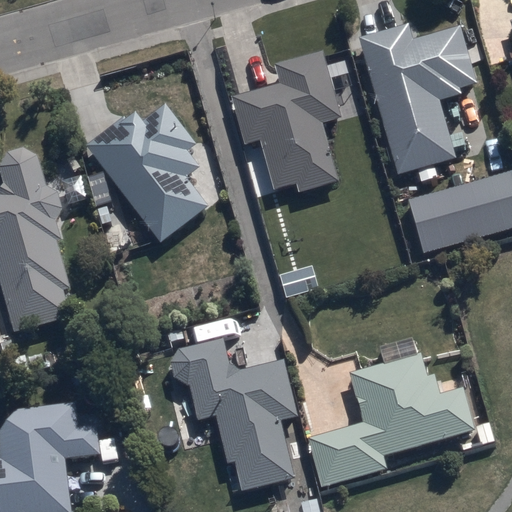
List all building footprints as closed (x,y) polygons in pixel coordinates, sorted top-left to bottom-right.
[(407,28),(360,40),(395,174),(455,159),(439,99),(457,94),(455,88),(473,83),(458,27),(410,40),(407,28)] [(272,67),(277,84),(231,98),(246,146),(244,146),(250,166),(264,162),(272,190),(296,183),(299,193),(339,181),(322,124),(343,118),(324,52),(272,67)] [(132,113),(88,147),(160,242),(207,206),(186,179),(197,170),(185,154),(196,146),(165,106),(140,125),(132,113)] [(0,287),(14,336),(70,319),(63,296),(73,293),(58,243),(66,241),(61,225),(67,223),(56,186),(46,189),(34,147),(0,157),(0,180),(4,194),(0,195),(0,287)] [(405,209),(420,258),(511,230),(511,187),(509,178),(405,209)] [(294,478),(280,421),(296,417),(282,361),(229,375),(221,343),(183,352),(182,353),(181,353),(179,354),(178,355),(177,355),(176,356),(176,357),(175,358),(174,359),(173,360),(173,361),(172,363),(172,364),(172,365),(172,366),(172,367),(172,369),(172,370),(172,371),(172,372),(173,374),(173,375),(174,376),(175,377),(176,378),(176,379),(177,380),(178,380),(179,381),(181,382),(182,382),(183,382),(184,383),(185,383),(187,383),(196,421),(215,416),(226,464),(235,461),(243,490),(294,478)] [(348,375),(361,421),(305,438),(319,488),(387,468),(384,458),(475,432),(479,447),(494,443),(487,419),(471,424),(462,391),(439,397),(433,376),(427,378),(420,355),(348,375)] [(0,461),(0,511),(70,511),(65,461),(99,457),(96,428),(77,431),(74,408),(0,415),(0,432),(3,461),(0,461)] [(318,511),(316,502),(299,505),(300,511),(318,511)]
